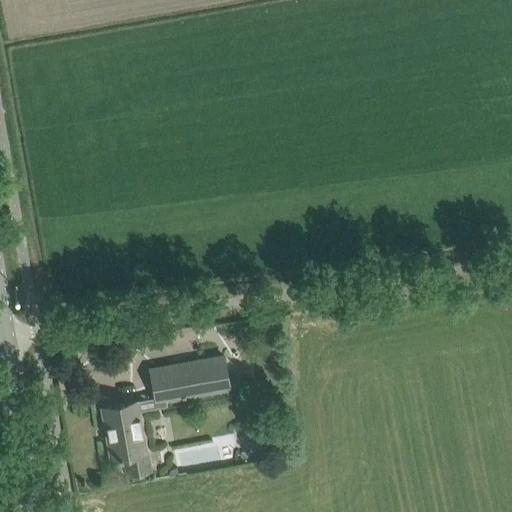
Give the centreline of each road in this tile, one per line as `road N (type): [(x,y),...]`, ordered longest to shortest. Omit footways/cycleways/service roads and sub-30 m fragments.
road 1 (unclassified): [(511,261),(6,337)]
road 2 (tertiary): [(37,511),(6,337)]
